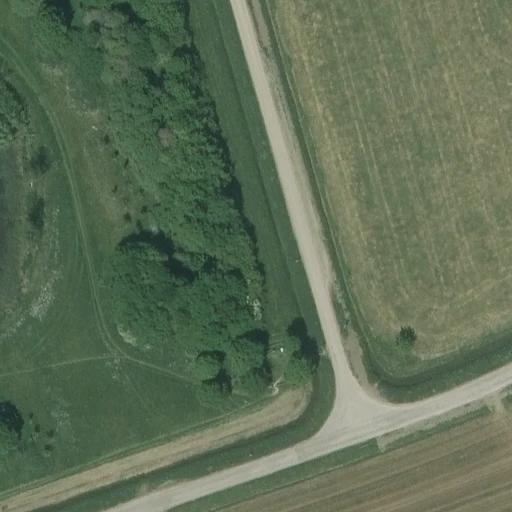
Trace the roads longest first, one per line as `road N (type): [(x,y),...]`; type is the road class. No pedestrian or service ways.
road 1 (unclassified): [(362,433),(234,0)]
road 2 (unclassified): [(139,511),(362,433)]
road 3 (unclassified): [(362,433),(511,378)]
